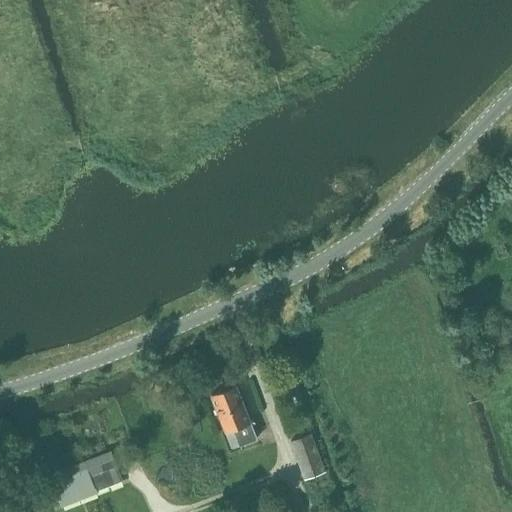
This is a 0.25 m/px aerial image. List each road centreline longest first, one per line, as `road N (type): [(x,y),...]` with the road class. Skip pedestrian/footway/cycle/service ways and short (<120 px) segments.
road 1 (unclassified): [(0,393),(219,316),(359,238),(511,98)]
road 2 (track): [(390,0),(309,68),(272,86),(141,134),(0,167)]
road 3 (track): [(235,307),(290,461),(285,472),(186,511)]
